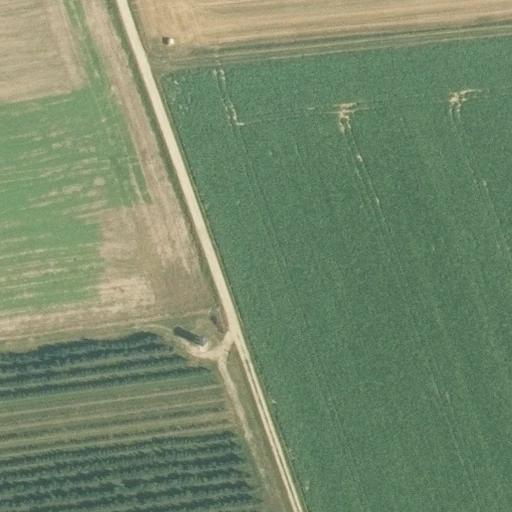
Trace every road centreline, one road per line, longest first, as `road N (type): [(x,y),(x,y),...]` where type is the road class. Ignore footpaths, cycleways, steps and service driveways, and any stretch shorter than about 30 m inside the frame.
road 1 (track): [(139,63),(310,511)]
road 2 (track): [(139,63),(511,38)]
